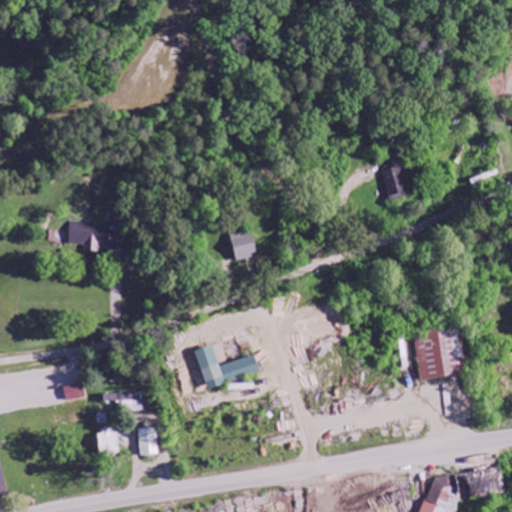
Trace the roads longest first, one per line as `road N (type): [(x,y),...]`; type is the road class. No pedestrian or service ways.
road 1 (residential): [(0,362),(128,343),(511,193)]
road 2 (primary): [(55,511),(511,438)]
road 3 (residential): [(310,470),(308,435),(278,339)]
